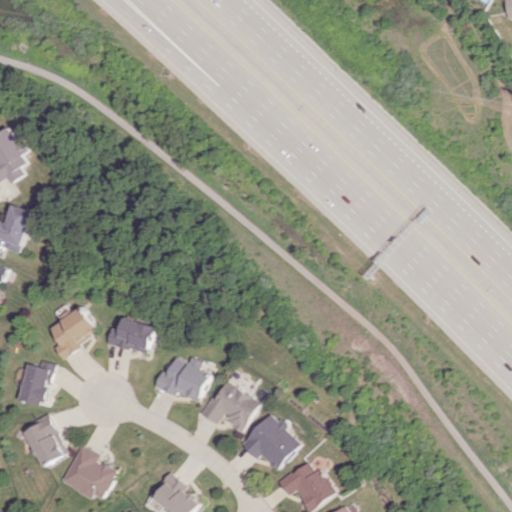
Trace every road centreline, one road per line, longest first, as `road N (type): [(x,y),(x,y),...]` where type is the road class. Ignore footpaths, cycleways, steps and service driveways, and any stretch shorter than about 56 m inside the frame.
road 1 (motorway): [(511,281),(226,0)]
road 2 (motorway): [(267,107),(511,349)]
road 3 (residential): [(266,511),(208,456),(106,399)]
road 4 (motorway): [(122,0),(267,107)]
road 5 (motorway): [(157,0),(267,107)]
